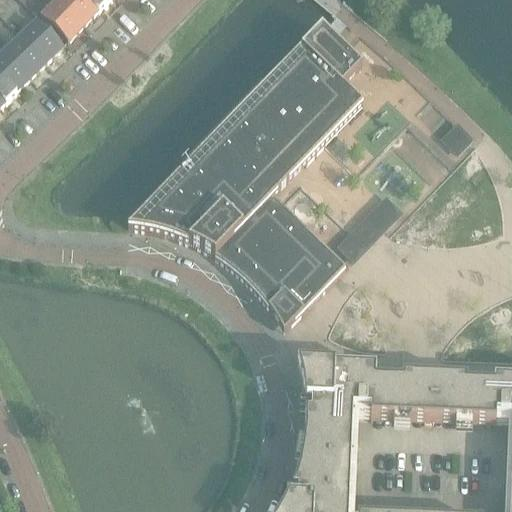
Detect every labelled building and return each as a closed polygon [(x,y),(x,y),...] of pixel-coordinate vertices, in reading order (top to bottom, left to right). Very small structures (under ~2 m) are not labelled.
[(83,0),(63,0),(58,5),(84,31),(98,16),(99,17),(100,16),(83,0)] [(83,0),(100,16),(109,6),(108,5),(113,0),(83,0)] [(58,5),(42,22),(68,47),(84,31),(58,5)] [(38,26),(37,27),(21,42),(46,69),(63,52),(38,26)] [(272,204),(362,111),(343,93),(362,74),(321,35),(266,91),(260,86),(184,164),(190,170),(128,235),(138,236),(156,239),(176,245),(194,252),(213,262),(230,274),(248,290),(261,304),(273,320),(283,338),(345,275),(272,204)] [(21,42),(5,57),(31,84),(46,69),(21,42)] [(5,57),(0,62),(0,82),(16,99),(17,98),(16,97),(31,84),(5,57)] [(0,82),(0,112),(5,108),(6,109),(16,99),(0,82)] [(470,145),(457,131),(443,144),(456,158),(469,146),(470,145)] [(384,234),(395,223),(381,209),(368,223),(381,236),(382,236),(384,234)] [(353,266),(367,252),(366,252),(353,239),(340,252),(353,266)] [(511,511),(511,388),(494,388),(494,393),(466,392),(467,387),(402,384),(402,389),(393,389),(375,377),(297,373),(299,380),(300,385),(302,393),(303,399),(304,404),(304,409),(305,415),(305,420),(305,425),(305,434),(305,442),(304,446),(304,452),(303,457),(302,463),(301,468),(300,473),(297,481),(295,489),(292,497),(289,505),(285,511),(511,511)]
